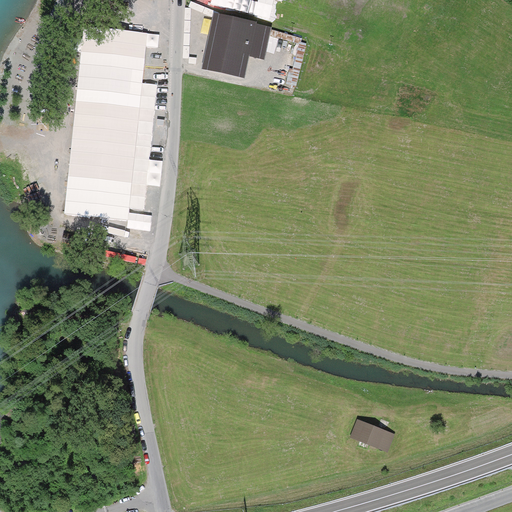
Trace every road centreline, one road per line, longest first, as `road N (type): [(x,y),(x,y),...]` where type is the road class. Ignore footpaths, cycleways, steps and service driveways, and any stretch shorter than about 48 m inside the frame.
road 1 (unclassified): [(511,373),(402,359),(151,268)]
road 2 (unclassified): [(176,0),(151,268)]
road 3 (unclassified): [(151,268),(136,327),(138,385),(161,511)]
road 4 (trunk): [(511,455),(340,511)]
